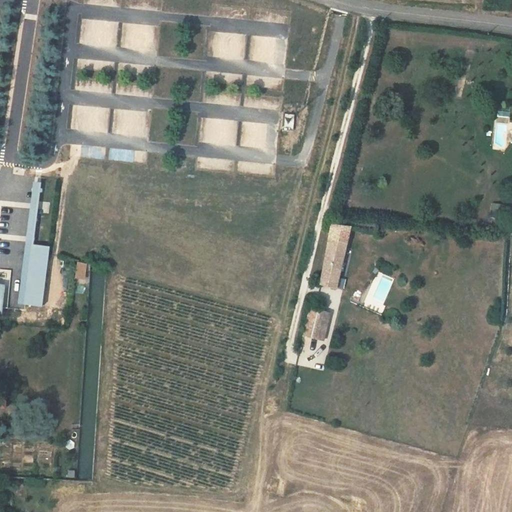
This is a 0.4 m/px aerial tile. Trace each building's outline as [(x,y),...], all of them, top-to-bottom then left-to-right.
[(109,131),(109,109),(102,109),(102,121),(88,121),(88,131),(109,131)] [(80,156),(105,160),(106,148),(82,145),(80,156)] [(133,162),(135,151),(111,148),(109,159),(133,162)] [(34,185),(20,305),(25,306),(33,246),(40,186),(34,185)] [(351,228),(333,226),(318,282),(337,287),(351,228)] [(0,242),(0,267),(17,268),(18,243),(0,242)] [(33,246),(25,306),(43,308),(50,248),(33,246)] [(80,263),(78,278),(87,279),(89,264),(80,263)] [(330,314),(311,310),(305,334),(324,339),(330,314)]
